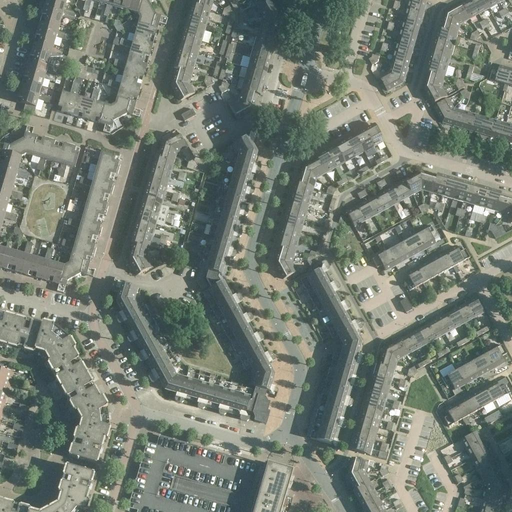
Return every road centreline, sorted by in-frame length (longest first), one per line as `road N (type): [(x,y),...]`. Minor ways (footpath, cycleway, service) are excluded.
road 1 (tertiary): [(287,434),(301,367),(248,264),(304,71)]
road 2 (residential): [(511,184),(402,151),(367,89),(345,82)]
road 3 (residential): [(287,0),(262,114),(230,131),(208,92)]
road 4 (residential): [(287,434),(253,444),(136,415)]
